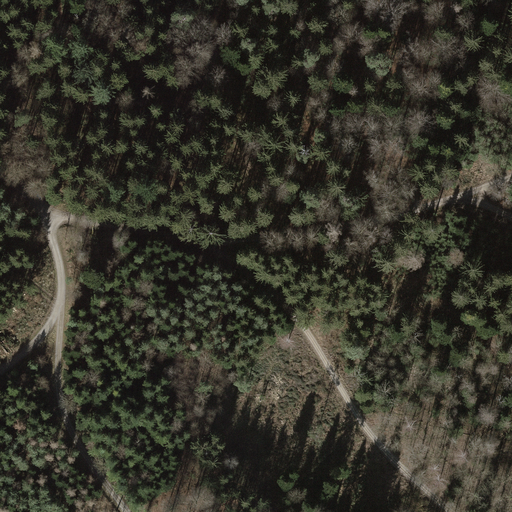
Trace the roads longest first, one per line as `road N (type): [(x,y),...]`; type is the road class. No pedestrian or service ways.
road 1 (track): [(450,511),(398,463),(262,279),(206,244),(45,217)]
road 2 (track): [(466,194),(405,214),(206,244)]
road 3 (track): [(60,304),(59,393),(89,458),(129,511)]
road 4 (track): [(0,174),(45,217),(63,268),(60,304)]
